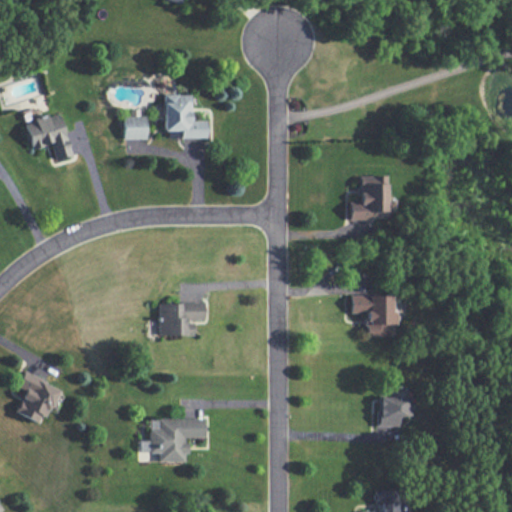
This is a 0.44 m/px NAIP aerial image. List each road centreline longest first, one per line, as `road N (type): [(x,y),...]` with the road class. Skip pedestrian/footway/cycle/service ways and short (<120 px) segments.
road 1 (residential): [(281,511),(274,38)]
road 2 (residential): [(277,210),(117,218),(8,268),(0,280)]
